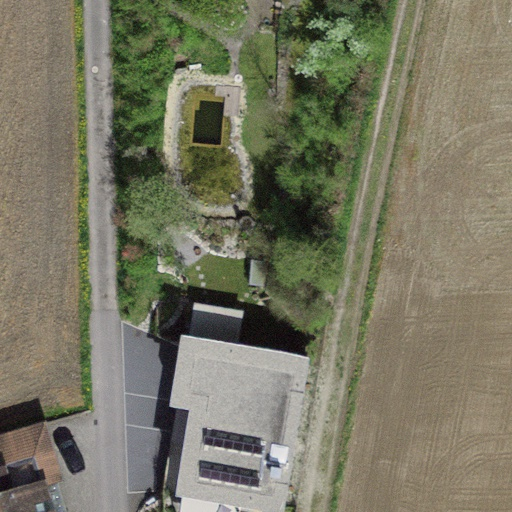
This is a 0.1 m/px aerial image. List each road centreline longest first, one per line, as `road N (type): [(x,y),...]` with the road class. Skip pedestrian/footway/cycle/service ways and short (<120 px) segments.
road 1 (track): [(425,0),(316,511)]
road 2 (residential): [(111,511),(97,0)]
